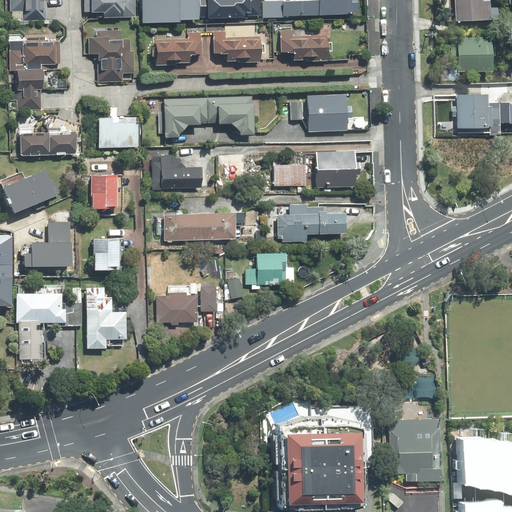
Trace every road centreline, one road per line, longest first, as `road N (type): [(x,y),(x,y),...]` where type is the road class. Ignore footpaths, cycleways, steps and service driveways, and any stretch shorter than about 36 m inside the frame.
road 1 (secondary): [(99,426),(139,395),(400,254)]
road 2 (secondary): [(415,281),(198,393)]
road 3 (residential): [(399,0),(402,179)]
road 4 (secondary): [(198,393),(181,460),(187,511)]
